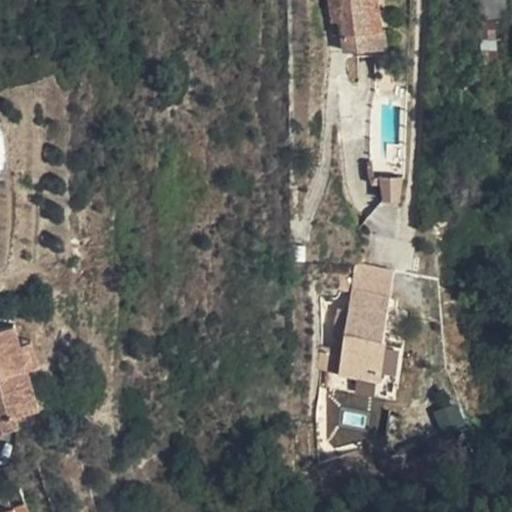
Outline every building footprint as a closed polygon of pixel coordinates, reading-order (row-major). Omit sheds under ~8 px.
[(329,0),(332,21),(340,20),(342,33),(344,51),(376,47),(374,29),(383,28),(379,0),(329,0)] [(508,16),(505,0),(476,0),(479,20),(508,16)] [(340,20),(332,21),(334,34),(342,33),(340,20)] [(374,29),(376,47),(388,45),(386,27),(383,28),(374,29)] [(383,199),(400,198),(402,183),(402,174),(379,176),(383,199)] [(390,298),(356,293),(350,337),(360,338),(355,375),(379,378),(390,298)] [(0,416),(16,411),(40,404),(28,365),(40,362),(32,338),(20,342),(15,323),(0,327),(0,416)] [(16,411),(0,416),(0,429),(20,423),(16,411)] [(0,511),(29,511),(25,501),(0,511)]
